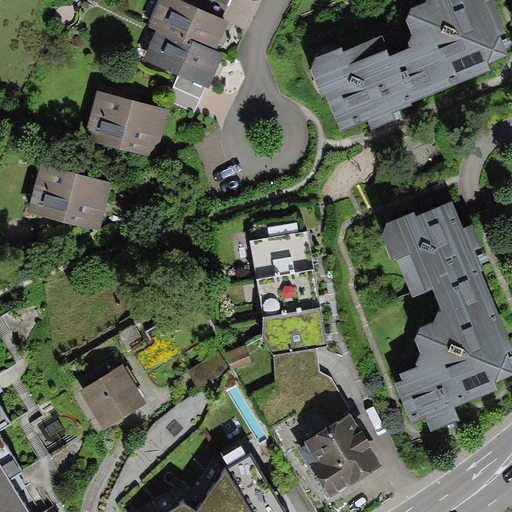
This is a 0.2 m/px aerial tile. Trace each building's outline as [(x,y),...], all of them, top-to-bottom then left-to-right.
[(182,0),(179,6),(166,0),(149,0),(135,29),(144,34),(132,57),(203,91),(220,56),(212,52),(226,22),(236,0),(182,0)] [(374,39),(303,68),(331,137),(399,109),(496,70),(510,64),(483,0),(416,0),(421,11),(394,21),(406,50),(383,60),(374,39)] [(150,161),(163,113),(93,94),(80,142),(150,161)] [(44,163),(29,212),(104,235),(119,185),(44,163)] [(511,352),(482,280),(449,201),(382,229),(414,302),(427,296),(440,328),(413,339),(418,372),(386,383),(408,447),(441,435),(461,428),(455,412),(498,397),(494,387),(506,383),(511,380),(511,352)] [(301,232),(299,218),(249,226),(263,314),(260,354),(328,344),(327,338),(320,299),(313,261),(307,231),(301,232)] [(131,379),(121,363),(78,391),(102,430),(146,402),(131,379)] [(0,511),(32,511),(17,486),(29,478),(5,438),(17,431),(0,401),(0,390),(7,386),(0,373),(0,511)] [(291,434),(326,495),(383,464),(346,403),(291,434)] [(272,511),(242,458),(219,472),(195,511),(178,511),(173,509),(167,511),(272,511)]
